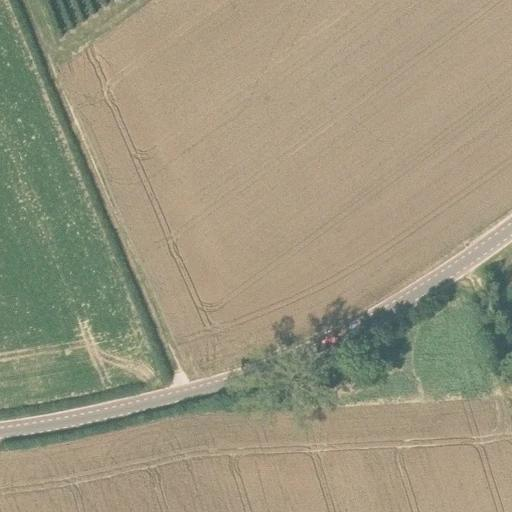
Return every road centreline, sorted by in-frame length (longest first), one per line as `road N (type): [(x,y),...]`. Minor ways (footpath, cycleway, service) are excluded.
road 1 (tertiary): [(0,432),(168,398),(287,361),(390,309),(511,225)]
road 2 (track): [(511,376),(464,261)]
